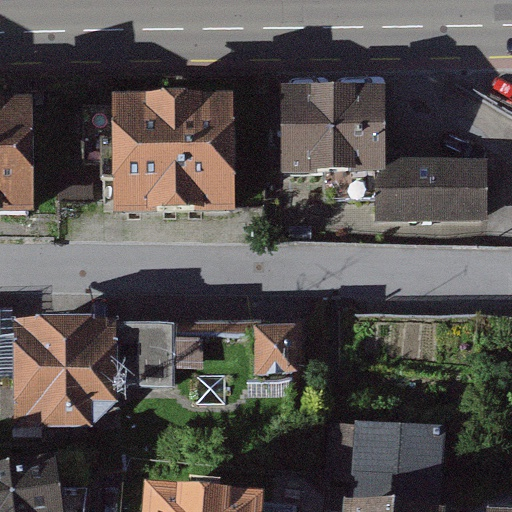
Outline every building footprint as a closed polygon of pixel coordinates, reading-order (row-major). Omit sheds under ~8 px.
[(406,103),(299,102),(298,190),(387,192),(386,224),(492,225),(492,168),(405,167),(406,103)] [(256,112),(135,113),(136,224),(257,223),(256,112)] [(55,116),(0,115),(0,221),(55,222),(55,116)] [(136,331),(30,330),(29,418),(135,420),(136,331)] [(310,337),(266,335),(264,379),(308,381),(310,337)] [(83,511),(77,470),(0,481),(0,511),(83,511)] [(291,511),(292,511),(175,500),(173,511),(291,511)]
